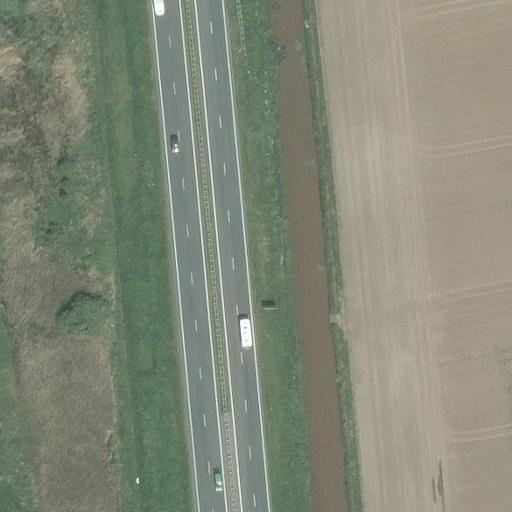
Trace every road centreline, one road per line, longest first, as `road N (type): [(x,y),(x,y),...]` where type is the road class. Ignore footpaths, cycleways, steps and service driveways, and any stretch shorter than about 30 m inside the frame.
road 1 (trunk): [(255,511),(207,0)]
road 2 (trunk): [(164,0),(212,511)]
